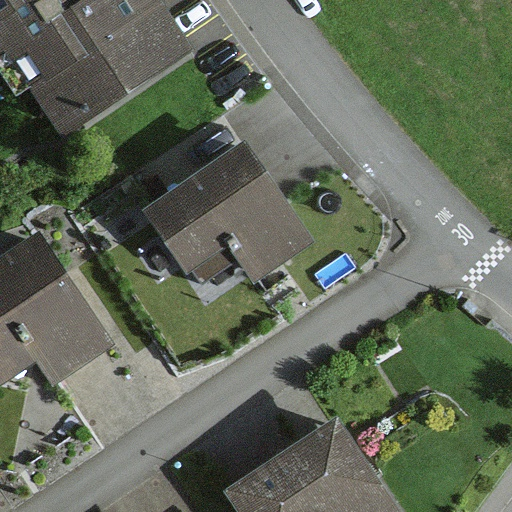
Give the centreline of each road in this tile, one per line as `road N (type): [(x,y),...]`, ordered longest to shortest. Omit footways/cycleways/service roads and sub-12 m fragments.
road 1 (residential): [(457,238),(52,511)]
road 2 (residential): [(457,238),(254,0)]
